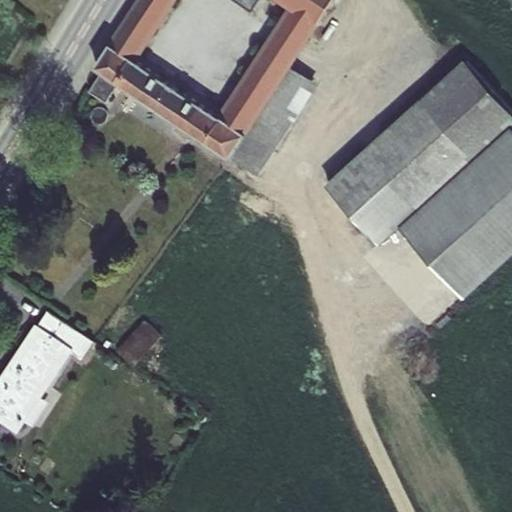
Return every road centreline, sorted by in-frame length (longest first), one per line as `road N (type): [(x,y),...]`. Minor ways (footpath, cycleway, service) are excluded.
road 1 (track): [(382,0),(363,65),(300,158),(311,261),(353,418),(403,511)]
road 2 (secondary): [(0,169),(101,0)]
